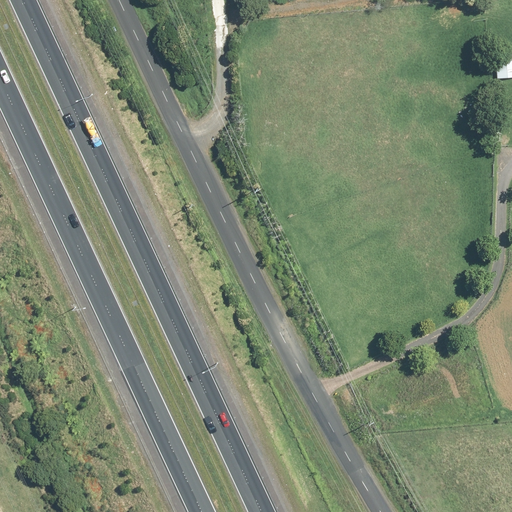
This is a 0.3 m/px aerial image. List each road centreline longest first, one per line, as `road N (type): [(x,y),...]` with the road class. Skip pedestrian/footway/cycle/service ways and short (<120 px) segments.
road 1 (unclassified): [(387,511),(326,406),(135,0)]
road 2 (motorway): [(22,0),(261,511)]
road 3 (motorway): [(201,511),(0,79)]
